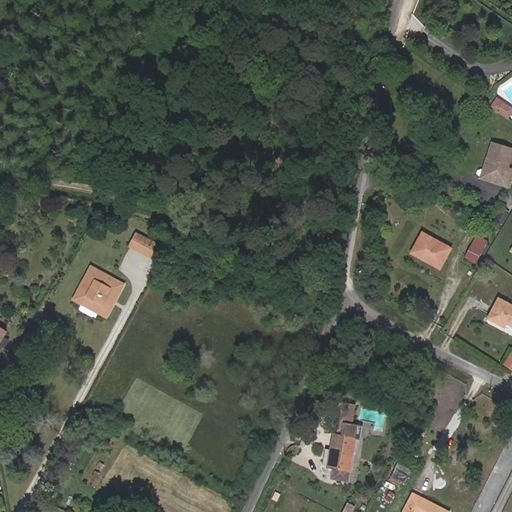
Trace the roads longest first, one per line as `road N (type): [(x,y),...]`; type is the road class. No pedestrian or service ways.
road 1 (residential): [(343,294),(388,46),(406,0)]
road 2 (residential): [(247,511),(343,294)]
road 3 (residential): [(343,294),(407,338),(511,386)]
